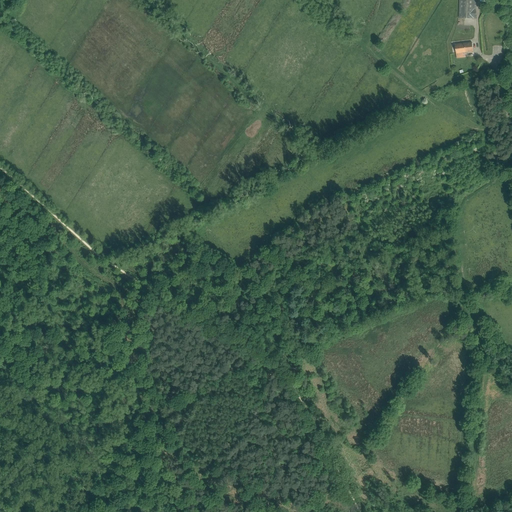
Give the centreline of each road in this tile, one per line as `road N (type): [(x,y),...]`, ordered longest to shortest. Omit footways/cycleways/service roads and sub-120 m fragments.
road 1 (track): [(360,511),(277,358),(111,264),(0,167)]
road 2 (track): [(422,97),(111,264)]
road 3 (track): [(485,57),(481,68),(422,97),(312,0)]
